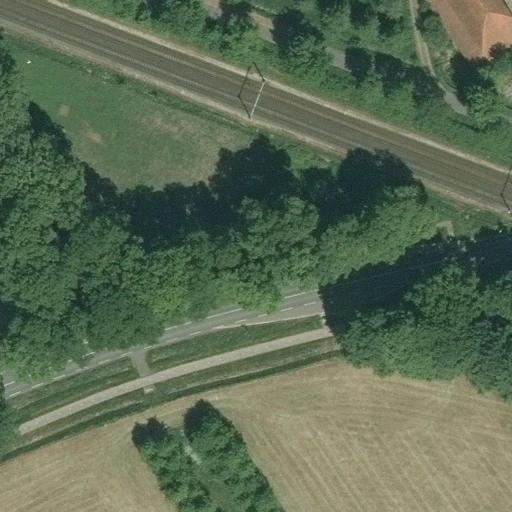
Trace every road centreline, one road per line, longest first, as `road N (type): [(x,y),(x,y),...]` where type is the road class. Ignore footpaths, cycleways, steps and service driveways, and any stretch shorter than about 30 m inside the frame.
road 1 (secondary): [(0,391),(160,331),(511,244)]
road 2 (unclassified): [(511,125),(182,0)]
road 3 (track): [(0,184),(97,353)]
